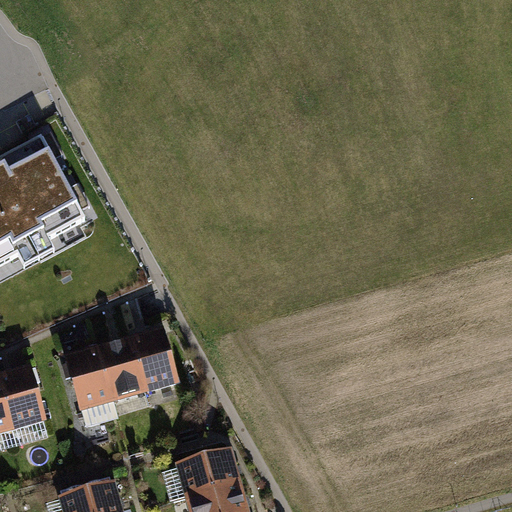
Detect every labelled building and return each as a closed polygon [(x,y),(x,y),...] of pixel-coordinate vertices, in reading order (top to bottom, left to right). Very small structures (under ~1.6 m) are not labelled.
[(0,269),(19,260),(24,270),(55,254),(47,240),(84,221),(80,214),(90,209),(78,187),(69,191),(54,163),(65,157),(53,135),(0,162),(0,164),(3,170),(0,171),(0,269)] [(87,352),(64,359),(80,416),(181,387),(165,330),(143,336),(118,343),(87,352)] [(0,376),(0,438),(47,426),(31,368),(9,374),(0,376)] [(236,453),(175,469),(187,511),(252,511),(250,503),(241,472),(236,453)] [(116,486),(60,501),(62,511),(122,511),(121,506),(116,486)]
